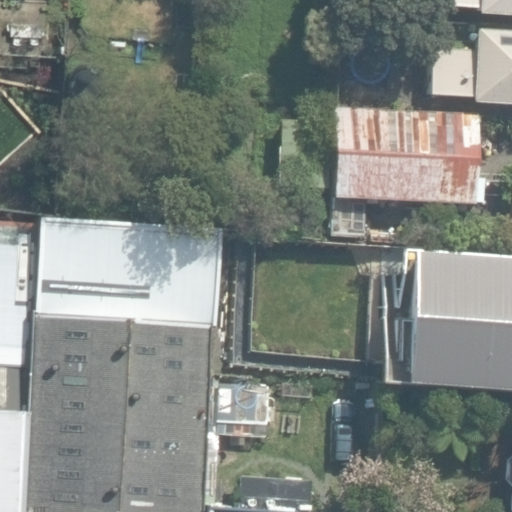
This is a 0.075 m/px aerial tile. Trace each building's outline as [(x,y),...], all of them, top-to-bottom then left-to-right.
[(474,11),(511,13),(511,0),(431,0),(431,6),(474,8),(474,11)] [(511,29),(472,27),(470,51),(429,48),(427,93),(468,96),(468,101),(511,103),(511,29)] [(387,80),(368,79),(368,106),(386,106),(387,80)] [(328,197),(469,203),(474,113),(336,106),(335,122),(278,119),(274,186),(329,188),(328,197)] [(359,238),(362,205),(326,202),(323,235),(359,238)] [(193,511),(214,229),(34,216),(15,511),(193,511)] [(0,511),(11,511),(30,223),(0,220),(0,511)] [(393,375),(511,384),(511,252),(403,244),(393,375)] [(213,379),(209,422),(259,426),(263,383),(213,379)] [(304,473),(234,469),(233,492),(303,496),(304,473)] [(198,500),(197,511),(301,511),(302,507),(198,500)]
